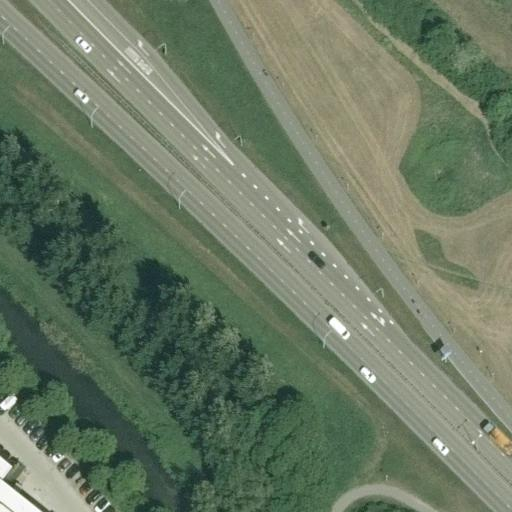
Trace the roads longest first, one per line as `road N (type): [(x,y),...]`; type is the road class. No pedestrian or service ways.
road 1 (secondary): [(0,19),(511,511)]
road 2 (secondary): [(511,464),(47,0)]
